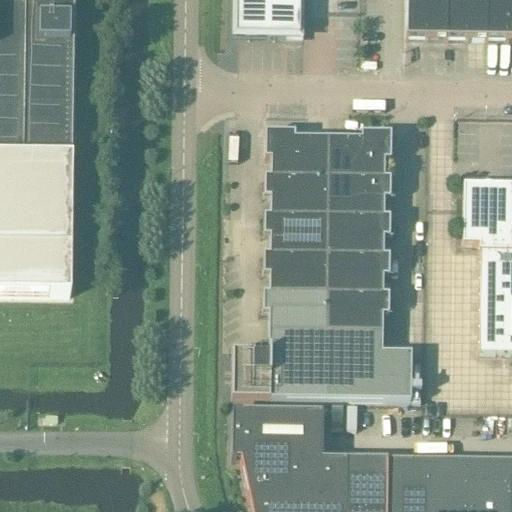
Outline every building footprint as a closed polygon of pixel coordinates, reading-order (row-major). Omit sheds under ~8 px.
[(0,0),(0,160),(71,161),(72,0),(0,0)] [(303,0),(234,0),(234,41),(286,42),(286,39),(298,39),(299,11),(303,0)] [(443,44),(446,44),(446,0),(405,0),(405,32),(405,41),(405,44),(408,44),(423,44),(428,44),(443,44)] [(446,0),(446,44),(448,44),(463,44),(463,45),(468,45),(468,44),(483,45),(485,45),(486,0),(446,0)] [(511,0),(486,0),(485,45),(488,45),(503,45),(508,45),(511,44),(511,0)] [(269,164),(269,182),(269,183),(326,184),(326,144),(287,144),(287,138),(264,137),(263,164),(269,164)] [(383,184),(383,166),(389,166),(389,139),(366,139),(366,145),(326,144),(326,184),(383,184)] [(0,299),(69,300),(71,162),(71,161),(0,160),(0,299)] [(269,197),(269,221),(269,222),(326,222),(326,184),(269,183),(269,182),(263,182),(263,197),(269,197)] [(382,223),(382,222),(383,199),(389,199),(389,184),(383,184),(326,184),(326,222),(382,223)] [(479,256),(478,313),(477,358),(511,358),(511,256),(511,191),(462,190),(461,249),(478,250),(478,256),(479,256)] [(269,236),(268,260),(268,261),(325,261),(326,222),(269,222),(269,221),(263,221),(263,236),(269,236)] [(382,262),(382,261),(382,237),(388,237),(388,222),(382,222),(382,223),(326,222),(325,261),(382,262)] [(268,275),(268,299),(325,300),(325,261),(268,261),(268,260),(262,260),(262,275),(268,275)] [(381,301),(381,300),(382,276),(388,276),(388,261),(382,261),(382,262),(325,261),(325,300),(381,301)] [(381,358),(381,340),(324,339),(325,300),(268,299),(262,299),(262,314),(268,314),(267,357),(231,356),(230,405),(409,407),(410,359),(381,358)] [(324,339),(381,340),(381,315),(387,315),(387,300),(381,300),(381,301),(325,300),(324,339)] [(320,466),(321,466),(321,418),(231,417),(230,466),(239,466),(248,511),(293,511),(319,491),(320,466)] [(319,491),(293,511),(384,511),(385,466),(321,466),(320,466),(319,491)] [(511,511),(511,467),(385,466),(384,511),(511,511)]
